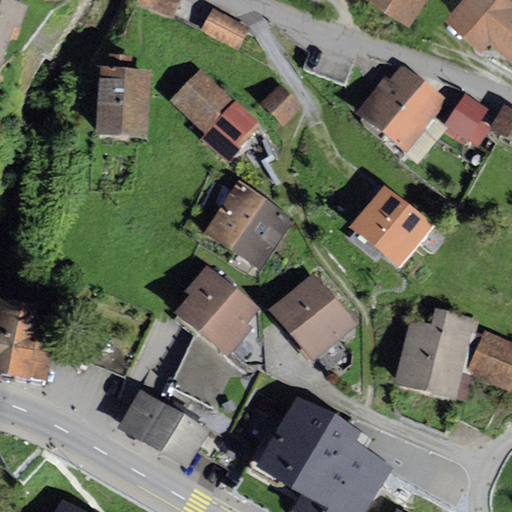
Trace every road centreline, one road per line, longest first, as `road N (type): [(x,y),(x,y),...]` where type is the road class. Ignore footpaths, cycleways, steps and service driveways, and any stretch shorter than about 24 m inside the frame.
road 1 (residential): [(235,0),(511,97)]
road 2 (tertiary): [(206,511),(0,402)]
